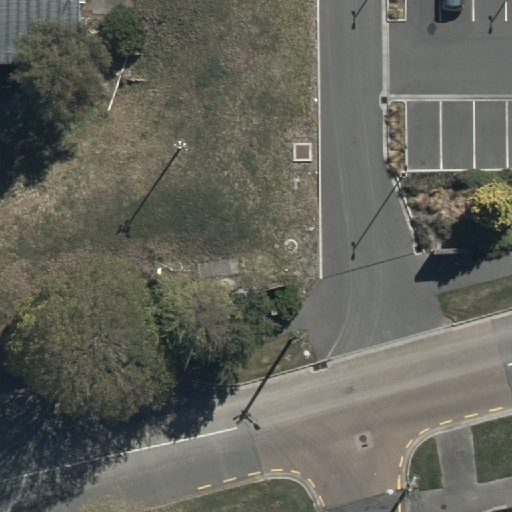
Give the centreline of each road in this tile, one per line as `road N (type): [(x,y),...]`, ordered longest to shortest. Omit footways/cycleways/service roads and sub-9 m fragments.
road 1 (tertiary): [(364,399),(0,482)]
road 2 (tertiary): [(511,363),(364,399)]
